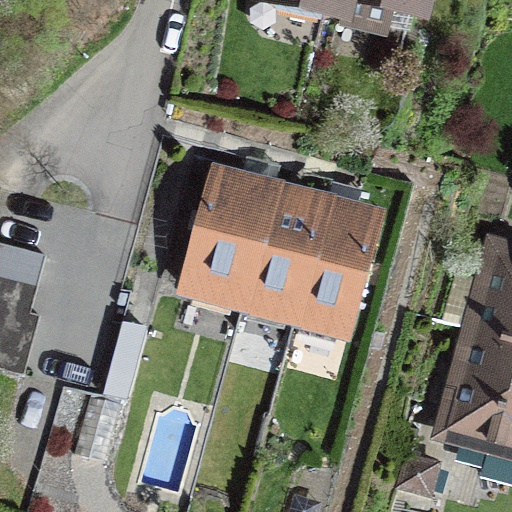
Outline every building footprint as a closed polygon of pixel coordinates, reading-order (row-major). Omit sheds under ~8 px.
[(292,0),(339,12),(341,0),(292,0)] [(423,0),(341,0),(339,12),(336,22),(386,34),(393,5),(420,12),(423,0)] [(243,306),(273,194),(214,178),(184,290),(243,306)] [(294,320),(325,208),(273,194),(243,306),(294,320)] [(378,222),(325,208),(294,320),(347,334),(378,222)] [(46,257),(0,243),(0,366),(24,374),(40,317),(30,315),(46,257)] [(511,256),(497,252),(475,331),(511,341),(511,256)] [(511,341),(475,331),(447,431),(511,449),(511,341)] [(119,404),(90,396),(74,454),(104,462),(119,404)] [(431,465),(409,458),(401,486),(423,492),(431,465)]
